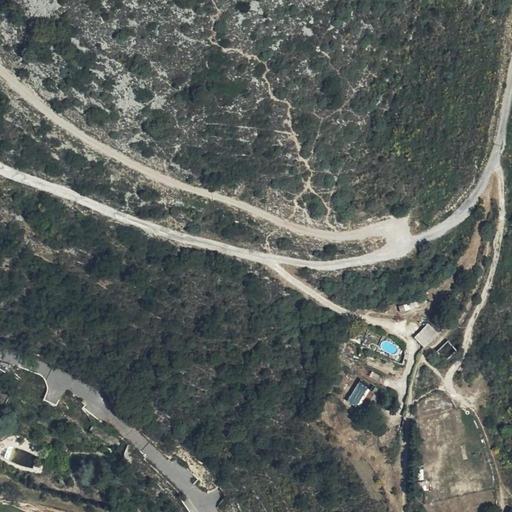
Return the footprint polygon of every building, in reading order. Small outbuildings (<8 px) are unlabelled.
[(414,337),(423,348),(424,347),(432,340),(439,335),(428,324),(414,337)] [(456,352),(447,342),(436,352),(445,362),(456,352)] [(360,384),(351,399),(365,408),(374,393),(360,384)] [(124,438),(95,422),(89,432),(112,444),(111,446),(116,448),(117,446),(124,449),(124,445),(124,438)] [(0,438),(6,441),(10,433),(0,426),(0,438)]
